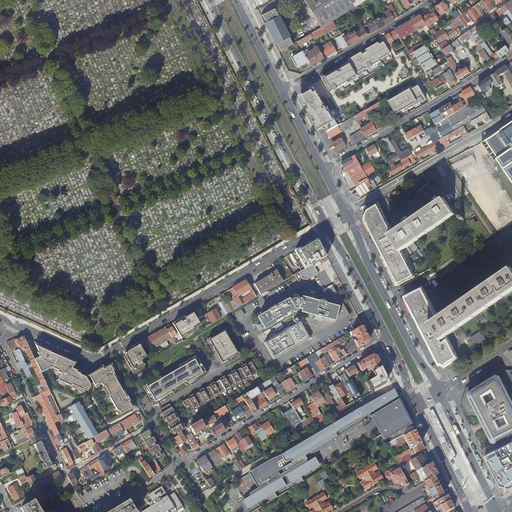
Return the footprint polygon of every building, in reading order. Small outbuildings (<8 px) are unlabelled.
[(322,27),(332,21),(365,0),(303,0),(312,13),(321,27),(322,27)] [(485,0),(482,2),(489,12),(494,9),(489,2),(492,0),(485,0)] [(436,7),(441,15),(449,9),(443,2),(436,7)] [(473,6),(474,8),(481,17),(485,15),(487,13),(480,4),(479,2),(477,4),(473,6)] [(389,9),(394,19),(398,17),(390,4),(387,6),(389,9)] [(511,15),(505,5),(497,11),(500,16),(506,11),(507,12),(506,13),(511,20),(511,15)] [(472,8),(466,12),(467,13),(468,12),(470,15),(475,21),(479,18),(475,12),(473,9),(474,8),(473,6),(472,8)] [(279,50),(292,44),(274,8),(261,15),(265,22),(263,23),(274,44),(276,43),(279,50)] [(374,20),(378,28),(394,19),(389,9),(384,11),(388,17),(384,19),(383,17),(380,20),(378,17),(374,20)] [(451,14),(455,19),(460,16),(457,11),(451,14)] [(460,16),(466,25),(472,20),(470,17),(468,18),(466,16),(468,14),(467,13),(466,12),(460,16)] [(429,14),(423,18),(427,25),(428,27),(434,23),(435,25),(438,23),(437,21),(439,20),(434,13),(430,15),(429,14)] [(421,15),(410,21),(414,29),(416,31),(421,29),(421,30),(424,28),(423,27),(427,25),(423,18),(421,15)] [(455,19),(456,20),(458,23),(460,22),(464,27),(467,26),(466,25),(460,16),(455,19)] [(511,22),(510,22),(507,17),(504,19),(503,17),(501,18),(507,27),(508,27),(511,32),(511,22)] [(481,31),(491,24),(487,18),(477,25),(479,28),(481,31)] [(367,26),(371,33),(378,28),(374,20),(366,24),(367,25),(365,25),(366,27),(367,26)] [(456,20),(452,23),(454,26),(455,28),(459,34),(462,32),(456,25),(458,23),(456,20)] [(325,33),(336,27),(332,21),(322,27),(325,33)] [(410,21),(403,26),(408,35),(409,35),(412,33),(411,31),(414,29),(410,21)] [(447,25),(446,26),(444,27),(445,29),(450,27),(452,30),(448,33),(451,37),(457,33),(454,29),(455,28),(454,26),(452,23),(448,25),(447,25)] [(477,25),(470,30),(472,33),(479,28),(477,25)] [(403,26),(400,27),(406,36),(408,35),(403,26)] [(322,27),(321,27),(310,34),(312,38),(314,40),(325,33),(322,27)] [(400,27),(396,30),(401,39),(406,36),(400,27)] [(501,33),(510,46),(511,44),(511,34),(508,28),(501,33)] [(356,34),(359,40),(367,35),(364,30),(361,32),(360,31),(358,32),(358,33),(356,34)] [(396,30),(385,36),(391,45),(392,44),(390,40),(396,37),(400,43),(403,41),(401,39),(396,30)] [(449,37),(444,30),(435,35),(440,43),(449,37)] [(460,37),(464,43),(467,41),(465,39),(472,34),(472,33),(470,30),(460,37)] [(341,35),(347,46),(359,40),(356,34),(354,31),(352,32),(350,33),(349,32),(344,35),(343,33),(341,35)] [(310,34),(297,41),(300,47),(304,45),(303,43),(312,38),(310,34)] [(336,38),(342,49),(347,46),(341,35),(336,38)] [(433,35),(432,35),(422,41),(423,43),(425,46),(435,40),(433,35)] [(480,45),(473,35),(471,36),(473,38),(472,38),(478,47),(480,45)] [(458,39),(454,42),(450,44),(454,49),(454,50),(462,44),(458,39)] [(323,78),(333,91),(362,75),(361,73),(380,61),(380,60),(391,53),(383,40),(355,56),(356,59),(323,78)] [(324,57),(324,58),(336,51),(330,41),(318,48),(324,57)] [(425,46),(423,43),(409,52),(410,54),(425,46)] [(450,44),(446,47),(442,50),(446,56),(453,50),(454,50),(454,49),(450,44)] [(500,58),(509,51),(506,46),(502,49),(499,45),(494,49),(500,58)] [(308,60),(311,64),(324,57),(318,48),(317,46),(304,54),(308,60)] [(487,64),(491,61),(482,48),(478,51),(480,53),(479,53),(487,64)] [(296,67),(308,60),(304,54),(303,51),(291,57),(296,67)] [(324,58),(325,59),(337,52),(336,51),(324,58)] [(447,59),(454,72),(458,70),(451,57),(447,59)] [(495,72),(495,73),(498,77),(503,74),(504,75),(505,74),(510,82),(511,84),(511,85),(511,84),(511,74),(506,66),(495,72)] [(459,79),(470,72),(467,68),(463,70),(462,69),(461,69),(459,70),(460,72),(456,74),(459,79)] [(437,75),(434,71),(428,75),(430,79),(437,75)] [(489,77),(492,83),(496,88),(503,84),(498,77),(495,73),(489,77)] [(433,85),(435,89),(445,83),(442,77),(438,79),(440,81),(433,85)] [(489,77),(478,85),(483,93),(490,89),(488,85),(492,83),(489,77)] [(418,85),(409,88),(388,100),(395,113),(401,110),(402,112),(408,110),(419,102),(421,102),(426,99),(418,85)] [(315,87),(300,96),(319,130),(334,121),(315,87)] [(462,93),(458,95),(462,101),(463,101),(463,102),(466,106),(469,104),(466,99),(469,97),(473,95),(474,96),(475,95),(471,89),(470,87),(461,92),(462,93)] [(389,107),(391,111),(393,109),(388,100),(386,98),(375,104),(365,110),(370,120),(372,118),(372,117),(370,114),(387,104),(389,107)] [(423,131),(423,132),(425,136),(438,129),(441,134),(438,136),(440,139),(454,131),(486,112),(479,100),(464,110),(463,108),(456,113),(435,125),(423,131)] [(461,102),(453,107),(456,113),(463,108),(466,106),(463,102),(462,103),(461,102)] [(429,115),(435,125),(456,113),(453,107),(450,103),(429,115)] [(354,116),(358,123),(362,130),(365,135),(366,137),(377,131),(371,121),(370,120),(365,110),(354,116)] [(380,117),(381,121),(386,118),(384,114),(382,111),(376,115),(378,118),(380,117)] [(486,123),(491,120),(486,112),(470,122),(473,126),(482,120),(484,119),(486,123)] [(341,131),(342,132),(358,123),(354,116),(338,126),(341,131)] [(371,121),(377,131),(382,128),(377,119),(374,121),(373,120),(371,121)] [(405,135),(408,140),(423,132),(423,131),(416,119),(412,121),(416,129),(405,135)] [(511,122),(483,142),(495,162),(499,161),(511,179),(511,122)] [(330,138),(341,131),(338,126),(327,132),(330,138)] [(462,137),(468,134),(463,126),(454,131),(440,139),(439,140),(444,148),(450,144),(447,140),(459,133),(462,137)] [(352,143),(365,135),(362,130),(349,137),(352,143)] [(333,143),(338,151),(347,146),(342,138),(333,143)] [(391,143),(388,139),(385,141),(391,152),(395,151),(391,143)] [(442,149),(444,148),(439,140),(428,147),(432,153),(434,151),(434,150),(440,146),(442,149)] [(391,143),(395,151),(397,154),(400,158),(401,162),(412,156),(408,149),(402,153),(400,152),(394,141),(391,143)] [(378,152),(375,147),(374,145),(367,150),(370,156),(378,152)] [(416,157),(420,162),(422,161),(421,160),(420,160),(419,158),(430,151),(427,147),(415,155),(416,157)] [(386,160),(391,168),(394,166),(392,163),(400,158),(397,154),(386,160)] [(415,154),(412,156),(401,162),(404,168),(416,161),(414,158),(416,157),(415,155),(415,154)] [(355,156),(342,163),(342,164),(350,177),(354,175),(360,185),(365,183),(369,181),(367,177),(361,167),(355,156)] [(370,162),(361,167),(367,177),(376,172),(371,164),(370,162)] [(391,175),(404,168),(401,162),(398,164),(399,165),(388,171),(391,175)] [(440,178),(435,170),(424,177),(429,185),(440,178)] [(354,175),(350,177),(356,188),(360,185),(354,175)] [(351,196),(359,198),(369,192),(367,187),(365,183),(360,185),(356,188),(354,190),(356,193),(351,196)] [(400,251),(454,213),(444,199),(432,207),(431,206),(426,209),(419,214),(420,215),(409,224),(407,222),(404,225),(402,226),(403,228),(390,236),(400,251)] [(375,208),(367,212),(364,223),(367,228),(372,237),(376,246),(381,256),(390,273),(397,286),(398,285),(399,287),(400,289),(433,272),(429,264),(423,267),(416,254),(419,250),(420,249),(417,243),(415,245),(414,243),(401,252),(400,251),(390,236),(389,236),(391,234),(380,213),(378,214),(375,208)] [(492,243),(494,242),(492,239),(492,240),(475,215),(463,222),(481,247),(490,241),(492,243)] [(511,232),(511,234),(510,232),(505,235),(505,237),(500,241),(511,257),(511,232)] [(312,250),(320,245),(319,241),(315,240),(308,244),(312,250)] [(510,260),(511,258),(511,257),(500,241),(498,242),(510,260)] [(298,273),(308,267),(305,260),(299,250),(272,265),(283,281),(298,273)] [(312,264),(326,256),(323,250),(305,260),(308,267),(312,264)] [(318,274),(312,264),(308,267),(298,273),(302,279),(307,281),(318,274)] [(444,368),(460,360),(447,335),(458,327),(477,313),(502,297),(511,289),(511,269),(439,319),(424,289),(405,299),(440,367),(443,365),(444,368)] [(260,295),(283,282),(276,270),(269,274),(270,275),(253,285),(260,295)] [(251,289),(245,281),(232,288),(237,296),(237,297),(242,305),(256,297),(254,294),(246,299),(244,298),(242,300),(240,297),(238,296),(251,289)] [(276,336),(270,340),(264,343),(274,361),(350,316),(333,287),(323,293),(326,299),(326,303),(319,301),(319,302),(318,303),(302,299),(302,300),(298,300),(298,298),(297,297),(296,296),(295,295),(294,296),(293,296),(292,298),(292,299),(292,300),(289,302),(288,301),(275,308),(275,307),(274,307),(268,310),(269,311),(269,312),(258,318),(265,329),(293,313),(294,312),(294,311),(299,310),(299,311),(301,312),(309,314),(309,315),(308,318),(276,336)] [(237,296),(232,288),(228,291),(229,292),(230,291),(233,296),(234,296),(235,298),(232,299),(233,301),(225,305),(229,313),(242,305),(237,297),(237,296)] [(275,308),(288,301),(287,300),(275,307),(275,308)] [(212,323),(228,314),(229,313),(225,305),(222,301),(218,303),(223,312),(218,314),(216,310),(207,315),(212,323)] [(203,317),(198,308),(192,312),(200,325),(202,329),(205,327),(200,319),(203,317)] [(269,312),(269,311),(257,318),(264,331),(293,314),(293,313),(265,329),(258,318),(269,312)] [(173,325),(181,339),(186,337),(187,336),(187,335),(189,334),(189,335),(195,331),(193,328),(198,325),(198,326),(200,325),(192,312),(182,318),(182,319),(173,325)] [(354,341),(358,348),(368,344),(369,340),(362,326),(350,333),(352,336),(353,335),(354,337),(355,336),(356,338),(354,339),(355,340),(354,341)] [(165,327),(138,343),(142,349),(151,343),(154,347),(154,348),(155,348),(157,346),(162,344),(166,341),(171,338),(167,330),(165,327)] [(171,327),(167,330),(171,338),(173,340),(174,341),(175,344),(177,344),(173,337),(176,335),(175,333),(176,332),(174,329),(172,330),(171,327)] [(224,329),(207,339),(216,355),(218,354),(222,362),(221,363),(222,364),(228,360),(233,357),(239,354),(233,344),(231,342),(232,341),(228,334),(227,334),(226,332),(224,329)] [(486,340),(481,332),(471,339),(476,347),(486,340)] [(34,360),(23,337),(14,341),(17,347),(18,348),(22,346),(42,388),(38,390),(40,394),(48,390),(40,372),(34,360)] [(17,347),(14,341),(13,339),(6,343),(10,351),(12,350),(17,347)] [(346,346),(350,353),(358,348),(354,341),(353,340),(352,341),(353,342),(350,343),(346,346)] [(138,343),(125,351),(126,353),(124,354),(125,356),(126,356),(128,360),(127,361),(131,368),(132,367),(133,369),(132,370),(134,373),(146,367),(142,361),(143,360),(143,359),(144,358),(143,358),(146,356),(144,353),(142,349),(138,343)] [(142,349),(144,353),(154,347),(151,343),(142,349)] [(34,360),(40,372),(51,368),(58,371),(57,373),(60,374),(57,381),(81,390),(90,386),(85,377),(79,375),(80,373),(71,369),(74,363),(69,361),(69,363),(67,362),(68,361),(48,351),(46,354),(45,353),(46,351),(36,346),(38,352),(37,352),(39,357),(34,360)] [(23,360),(18,349),(14,352),(19,362),(23,360)] [(315,353),(318,358),(319,357),(318,354),(321,353),(323,356),(326,354),(323,349),(315,353)] [(330,354),(335,363),(339,360),(333,349),(332,350),(333,351),(331,352),(330,353),(330,354)] [(333,349),(339,360),(346,356),(343,350),(340,352),(338,349),(337,350),(336,349),(334,349),(333,349)] [(372,371),(382,365),(377,356),(373,355),(363,360),(357,364),(361,373),(365,371),(364,370),(365,368),(369,366),(372,371)] [(309,364),(312,368),(316,366),(314,364),(318,361),(317,360),(319,359),(318,358),(309,363),(309,364)] [(319,359),(325,369),(329,366),(324,358),(321,360),(320,358),(319,359)] [(298,364),(301,369),(305,366),(309,364),(309,363),(306,359),(298,364)] [(312,368),(316,374),(325,369),(319,359),(317,360),(318,361),(314,364),(316,366),(312,368)] [(19,362),(16,363),(19,370),(22,368),(26,378),(31,375),(23,360),(19,362)] [(197,360),(144,383),(152,401),(196,381),(195,377),(203,373),(197,360)] [(184,400),(179,403),(186,414),(192,411),(197,408),(202,404),(203,405),(208,402),(208,401),(213,398),(214,399),(219,396),(218,395),(224,392),(224,393),(229,390),(229,389),(235,386),(240,384),(240,383),(245,380),(246,380),(251,377),(256,374),(250,362),(244,366),(243,364),(239,367),(241,369),(238,371),(237,369),(233,372),(233,371),(229,373),(230,375),(227,377),(227,376),(223,378),(222,377),(218,379),(219,382),(217,383),(216,382),(212,384),(211,383),(207,385),(209,388),(206,389),(205,388),(201,390),(201,389),(197,392),(198,394),(195,396),(194,394),(191,397),(190,395),(186,398),(187,400),(184,402),(184,400)] [(95,386),(101,383),(120,415),(132,408),(129,402),(130,402),(128,397),(126,398),(125,396),(126,395),(109,365),(103,368),(104,368),(89,376),(95,386)] [(381,386),(390,381),(382,365),(372,371),(370,373),(372,377),(373,378),(376,376),(381,386)] [(353,366),(345,371),(346,373),(349,378),(357,373),(353,366)] [(302,370),(308,380),(312,377),(307,368),(305,370),(304,368),(302,370)] [(464,397),(506,370),(497,369),(467,389),(464,397)] [(298,374),(303,382),(308,380),(302,370),(299,371),(300,372),(298,374)] [(335,373),(354,402),(361,398),(353,383),(351,380),(351,381),(348,382),(343,375),(340,370),(335,373)] [(487,460),(500,455),(495,446),(496,444),(511,435),(511,399),(508,393),(511,390),(511,370),(506,370),(464,397),(461,405),(465,412),(466,413),(468,414),(469,414),(477,413),(481,422),(484,428),(492,443),(484,453),(484,454),(487,460)] [(272,384),(280,397),(284,394),(283,391),(285,390),(287,392),(291,390),(285,382),(279,385),(277,382),(281,379),(278,375),(269,380),(272,384)] [(285,382),(291,390),(295,387),(290,379),(285,382)] [(334,381),(333,379),(330,381),(334,388),(336,386),(339,390),(343,388),(337,379),(334,381)] [(261,394),(262,396),(263,398),(266,396),(268,400),(276,396),(271,388),(264,392),(262,389),(272,384),(269,380),(257,387),(261,394)] [(9,382),(4,384),(5,386),(9,394),(11,399),(16,397),(9,382)] [(338,411),(338,412),(346,407),(329,382),(327,383),(330,387),(329,388),(340,405),(330,411),(332,415),(338,411)] [(245,394),(249,400),(250,401),(261,394),(257,387),(245,394)] [(363,395),(369,392),(366,387),(360,390),(363,395)] [(286,453),(292,463),(304,456),(370,416),(399,399),(397,394),(394,389),(375,399),(359,409),(285,452),(286,453)] [(50,435),(51,437),(58,433),(54,423),(59,421),(62,419),(57,408),(54,409),(56,413),(58,412),(59,415),(56,416),(55,416),(46,397),(47,396),(51,394),(48,390),(40,394),(32,398),(34,401),(38,400),(40,405),(53,434),(50,435)] [(319,394),(325,402),(329,410),(335,407),(330,400),(329,398),(324,391),(319,394)] [(310,397),(316,408),(325,402),(319,394),(318,392),(310,397)] [(255,401),(260,409),(267,405),(263,398),(262,396),(257,399),(257,400),(255,401)] [(293,409),(298,416),(303,413),(299,407),(302,404),(299,399),(291,405),(293,409)] [(245,416),(246,418),(249,416),(248,415),(251,413),(252,414),(257,411),(250,401),(249,400),(245,402),(247,406),(244,408),(243,407),(240,408),(245,416)] [(78,403),(69,408),(73,414),(82,409),(83,408),(81,406),(80,407),(78,403)] [(312,419),(316,425),(321,422),(324,420),(321,414),(316,417),(312,411),(315,409),(313,404),(306,408),(313,419),(312,419)] [(28,422),(30,421),(26,413),(24,414),(20,406),(15,408),(21,421),(23,424),(28,422)] [(224,406),(216,411),(213,413),(216,417),(221,414),(223,417),(225,416),(224,413),(227,411),(226,409),(224,406)] [(82,409),(73,414),(77,421),(85,416),(83,412),(84,411),(83,408),(82,409)] [(231,418),(236,424),(238,423),(237,420),(245,416),(240,408),(237,410),(237,411),(236,411),(235,410),(235,409),(231,412),(233,416),(231,418)] [(283,416),(291,428),(297,424),(296,422),(300,419),(298,416),(293,409),(283,416)] [(17,428),(23,425),(23,424),(21,421),(20,421),(16,412),(11,414),(12,417),(11,418),(11,419),(13,418),(17,428)] [(121,422),(125,429),(138,422),(137,419),(139,417),(136,413),(134,414),(134,415),(121,422)] [(85,416),(77,421),(81,427),(89,422),(91,421),(89,419),(88,420),(85,416)] [(204,421),(207,426),(216,421),(213,416),(204,421)] [(300,420),(307,430),(316,425),(312,419),(311,418),(306,421),(304,418),(300,420)] [(222,419),(219,421),(221,424),(225,431),(228,429),(224,422),(222,419)] [(200,420),(184,430),(185,432),(187,431),(189,433),(192,431),(194,435),(205,428),(207,426),(204,421),(202,423),(200,420)] [(89,422),(81,427),(84,434),(93,429),(91,425),(92,424),(91,421),(89,422)] [(260,427),(266,437),(274,432),(268,422),(260,427)] [(108,429),(112,435),(116,433),(122,429),(118,423),(108,429)] [(411,423),(399,431),(403,436),(415,430),(411,423)] [(221,424),(210,431),(214,437),(225,431),(221,424)] [(255,424),(248,429),(252,436),(256,434),(257,435),(262,439),(266,437),(260,427),(257,429),(255,424)] [(30,440),(32,445),(38,442),(37,439),(36,440),(30,428),(25,430),(26,432),(30,440)] [(88,441),(91,439),(98,435),(97,432),(95,433),(93,429),(84,434),(88,441)] [(150,429),(138,435),(140,439),(141,438),(144,443),(151,439),(149,436),(153,434),(150,429)] [(91,439),(94,444),(95,443),(95,442),(97,441),(98,442),(109,436),(106,430),(98,435),(91,439)] [(410,449),(412,448),(421,442),(415,430),(403,436),(410,449)] [(185,438),(181,431),(177,434),(178,436),(173,438),(178,446),(186,440),(185,438)] [(16,442),(18,446),(30,440),(26,432),(24,433),(26,437),(16,442)] [(51,437),(55,445),(59,443),(57,439),(60,437),(58,433),(51,437)] [(144,443),(143,443),(145,447),(146,446),(148,450),(155,446),(154,444),(157,442),(154,437),(151,439),(144,443)] [(196,444),(192,437),(187,441),(191,448),(196,444)] [(251,444),(247,437),(240,441),(246,450),(248,449),(246,447),(251,444)] [(4,441),(0,442),(0,444),(4,452),(8,449),(6,444),(9,443),(7,439),(4,441)] [(85,444),(87,448),(94,444),(91,439),(88,441),(84,443),(85,444)] [(231,440),(226,443),(230,450),(237,446),(233,439),(231,440)] [(72,461),(81,457),(79,453),(76,448),(74,443),(73,440),(71,441),(73,446),(74,446),(75,449),(72,450),(68,442),(64,444),(72,461)] [(131,440),(122,445),(126,453),(131,451),(135,448),(131,440)] [(41,464),(44,469),(52,465),(40,441),(38,442),(32,445),(35,451),(37,450),(39,454),(38,454),(40,459),(40,458),(41,460),(42,460),(43,463),(41,464)] [(399,455),(392,441),(386,444),(394,458),(399,455)] [(419,451),(424,448),(421,442),(412,448),(415,454),(419,451)] [(76,448),(79,453),(81,452),(79,448),(85,444),(84,443),(76,448)] [(122,445),(112,451),(115,457),(117,455),(119,455),(122,453),(124,456),(127,454),(126,453),(122,445)] [(155,446),(148,450),(152,456),(155,455),(157,458),(161,456),(159,452),(161,451),(160,450),(161,449),(159,445),(155,446)] [(221,447),(215,450),(221,459),(229,454),(224,445),(221,447)] [(211,453),(205,457),(207,460),(210,465),(213,463),(218,459),(220,463),(223,461),(221,459),(215,450),(211,453)] [(399,467),(404,465),(400,458),(409,453),(407,450),(399,455),(394,458),(397,465),(399,467)] [(65,458),(68,465),(72,463),(67,452),(62,454),(64,459),(65,458)] [(248,472),(255,485),(292,463),(286,453),(269,460),(248,472)] [(420,469),(425,466),(420,455),(410,460),(416,471),(420,469)] [(306,459),(304,456),(292,463),(255,485),(257,488),(305,460),(306,459)] [(10,468),(12,473),(16,471),(21,468),(19,463),(16,457),(8,461),(11,468),(10,468)] [(137,459),(149,478),(153,475),(147,466),(143,461),(141,457),(137,459)] [(204,472),(212,468),(211,466),(210,465),(207,460),(205,457),(204,457),(200,459),(197,461),(204,472)] [(243,501),(247,509),(267,497),(274,493),(293,481),(300,478),(319,466),(314,458),(307,463),(251,496),(243,501)] [(83,467),(92,483),(105,475),(96,459),(83,467)] [(106,459),(99,463),(104,472),(111,468),(106,459)] [(257,488),(249,493),(251,496),(307,463),(305,460),(257,488)] [(434,476),(437,474),(431,462),(425,466),(420,469),(423,475),(422,475),(423,477),(424,476),(426,480),(434,476)] [(382,479),(380,476),(379,473),(375,476),(373,472),(377,469),(373,463),(356,473),(357,476),(356,477),(357,478),(358,478),(359,479),(363,477),(366,481),(362,484),(363,486),(364,487),(365,490),(383,480),(382,479)] [(399,467),(397,465),(388,471),(390,474),(399,468),(399,467)] [(0,471),(2,476),(11,473),(8,466),(0,469),(0,471)] [(16,471),(19,478),(25,475),(21,468),(16,471)] [(390,474),(388,471),(384,473),(386,476),(385,476),(388,481),(392,478),(394,482),(397,483),(401,481),(404,486),(408,484),(399,468),(390,474)] [(29,483),(33,493),(45,487),(47,485),(61,477),(58,471),(44,479),(46,483),(41,485),(42,486),(38,488),(32,475),(28,477),(26,478),(27,481),(29,483)] [(413,473),(409,475),(415,485),(419,483),(413,473)] [(72,474),(67,477),(75,492),(78,490),(75,484),(77,483),(72,474)] [(427,503),(442,494),(439,486),(437,483),(437,482),(434,476),(426,480),(424,482),(427,488),(431,497),(425,500),(427,503)] [(300,478),(293,481),(296,486),(302,482),(300,478)] [(322,479),(318,482),(322,489),(326,487),(322,479)] [(15,501),(22,496),(19,492),(20,491),(16,485),(12,487),(12,486),(7,488),(15,501)] [(165,493),(161,487),(147,495),(151,502),(148,504),(150,507),(141,511),(163,511),(166,510),(167,511),(175,511),(176,511),(175,510),(182,506),(174,493),(167,497),(166,496),(160,500),(158,497),(165,493)] [(274,493),(267,497),(269,502),(276,498),(274,493)] [(324,505),(324,504),(322,501),(326,499),(322,493),(305,503),(306,504),(307,505),(305,506),(306,508),(308,507),(309,509),(313,507),(315,511),(312,511),(326,511),(332,509),(330,506),(328,503),(324,505)] [(435,508),(450,500),(448,495),(431,504),(433,509),(435,508)] [(397,511),(410,511),(426,503),(422,498),(397,511)] [(136,511),(129,500),(108,511),(41,511),(34,500),(20,508),(22,511),(136,511)] [(442,511),(445,511),(454,507),(450,500),(435,508),(436,510),(437,509),(438,510),(441,509),(442,511)]
